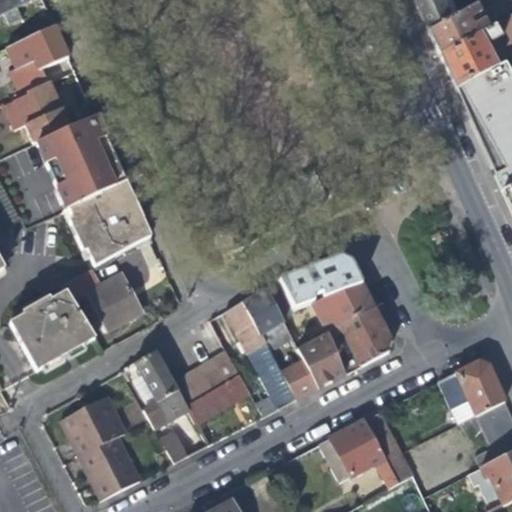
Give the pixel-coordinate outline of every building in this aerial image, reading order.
[(0,0),(0,17),(35,0),(0,0)] [(457,15),(450,0),(412,0),(415,7),(426,32),(457,15)] [(474,5),(457,15),(426,32),(431,42),(438,56),(511,13),(511,11),(509,5),(481,19),(474,5)] [(511,56),(511,13),(438,56),(445,72),(453,90),(493,67),(483,46),(499,38),(510,58),(511,56)] [(2,50),(12,71),(30,63),(35,72),(37,71),(65,58),(60,49),(51,28),(2,50)] [(44,86),(37,71),(35,72),(30,63),(12,71),(2,76),(13,100),(44,86)] [(480,150),(499,192),(511,184),(511,73),(508,76),(501,63),(493,67),(453,90),(468,124),(480,150)] [(20,127),(30,147),(32,146),(66,130),(57,110),(46,85),(44,86),(13,100),(0,106),(0,108),(10,131),(20,127)] [(66,130),(32,146),(46,179),(62,212),(122,185),(111,160),(107,161),(104,155),(103,152),(98,143),(102,141),(97,129),(92,118),(66,130)] [(511,184),(499,192),(511,221),(511,184)] [(104,262),(147,240),(134,212),(122,185),(62,212),(60,213),(61,216),(79,255),(84,253),(87,260),(92,269),(104,262)] [(0,226),(15,219),(0,188),(0,226)] [(284,212),(308,201),(307,198),(304,193),(302,188),(278,199),(284,212)] [(261,292),(275,318),(280,316),(358,287),(349,270),(345,262),(337,258),(280,281),(261,292)] [(57,287),(63,297),(66,302),(81,294),(103,332),(138,313),(130,297),(118,275),(96,286),(87,272),(57,287)] [(275,318),(293,350),(318,337),(322,335),(331,331),(369,310),(363,298),(358,287),(280,316),(275,318)] [(290,352),(292,351),(293,350),(275,318),(261,292),(251,298),(238,305),(266,357),(287,346),(290,352)] [(76,318),(66,302),(63,297),(57,301),(48,306),(46,303),(19,317),(21,320),(8,328),(31,373),(60,358),(91,341),(76,318)] [(291,402),(290,400),(276,375),(273,369),(266,357),(238,305),(228,310),(221,314),(228,328),(274,411),(291,402)] [(345,347),(356,368),(383,354),(387,343),(378,326),(369,310),(331,331),(334,335),(338,333),(341,339),(335,342),(339,350),(345,347)] [(318,337),(293,350),(292,351),(298,364),(312,388),(313,391),(333,380),(339,377),(318,337)] [(163,423),(184,412),(181,406),(168,384),(158,366),(151,354),(140,360),(130,366),(137,378),(153,405),(143,410),(154,428),(163,423)] [(192,370),(168,384),(181,406),(234,377),(221,354),(192,370)] [(298,364),(276,375),(290,400),(301,394),(312,388),(298,364)] [(466,405),(473,420),(502,405),(485,370),(476,366),(466,371),(436,386),(448,412),(466,405)] [(248,400),(234,377),(181,406),(184,412),(195,430),(221,416),(248,400)] [(153,405),(137,378),(128,383),(143,410),(153,405)] [(56,423),(75,459),(113,439),(120,435),(101,398),(79,410),(56,423)] [(487,451),(493,463),(511,453),(511,427),(509,422),(502,405),(473,420),(487,451)] [(154,428),(143,410),(139,412),(145,422),(150,430),(154,428)] [(369,421),(360,426),(394,491),(409,483),(397,459),(376,417),(369,421)] [(385,496),(394,491),(360,426),(326,443),(320,447),(316,448),(337,488),(372,470),(385,496)] [(156,441),(171,465),(186,457),(170,433),(156,441)] [(136,483),(113,439),(75,459),(83,474),(98,503),(136,483)] [(487,451),(471,459),(477,471),(493,463),(487,451)] [(485,511),(495,511),(511,503),(511,453),(493,463),(477,471),(466,477),(473,491),(476,489),(485,511)] [(282,511),(263,476),(245,485),(252,497),(259,511),(282,511)] [(240,511),(259,511),(252,497),(237,505),(240,511)]
